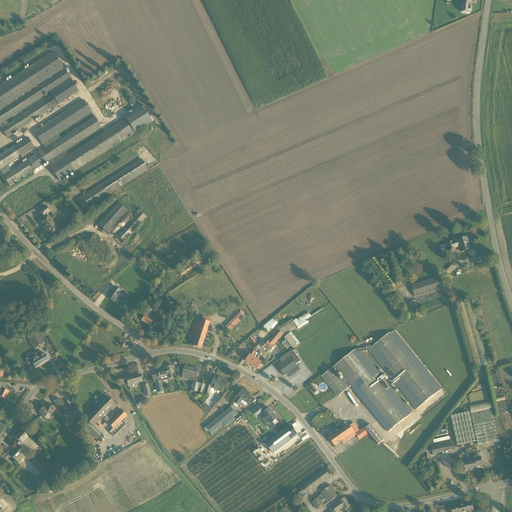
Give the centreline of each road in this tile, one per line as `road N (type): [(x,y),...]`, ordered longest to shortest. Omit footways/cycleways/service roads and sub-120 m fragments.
road 1 (unclassified): [(497,486),(378,504),(349,484),(291,407),(250,376),(188,351),(144,355)]
road 2 (tertiary): [(511,305),(478,147),(488,0)]
road 3 (unclassified): [(144,355),(134,334),(69,285),(0,210)]
road 4 (unclassified): [(0,436),(35,389),(144,355)]
